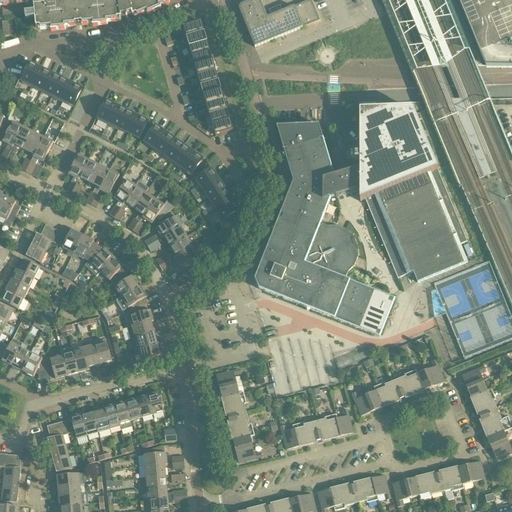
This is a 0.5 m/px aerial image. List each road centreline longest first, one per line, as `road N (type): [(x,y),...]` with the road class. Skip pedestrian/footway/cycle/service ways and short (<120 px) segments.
road 1 (residential): [(255,101),(511,92)]
road 2 (residential): [(394,463),(399,472),(464,455),(439,397),(382,419),(382,437)]
road 3 (residential): [(382,437),(240,473),(226,499)]
road 4 (residential): [(226,499),(394,463)]
road 5 (residential): [(173,302),(128,237),(47,194)]
road 6 (residential): [(36,405),(186,372)]
road 7 (residential): [(244,64),(372,11)]
road 8 (residential): [(200,504),(186,372)]
road 9 (residential): [(47,194),(101,79)]
